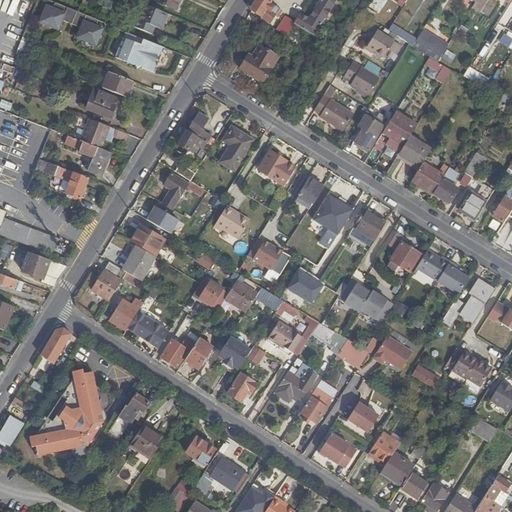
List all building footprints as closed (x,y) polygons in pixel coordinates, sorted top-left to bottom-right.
[(82,0),(80,6),(86,8),(89,0),(82,0)] [(176,9),(180,0),(154,0),(176,9)] [(271,0),(254,0),(249,8),(251,10),(271,22),(279,9),(277,8),(270,3),(271,0)] [(317,0),(308,17),(299,12),(297,14),(318,27),(324,18),(334,0),(317,0)] [(358,0),(356,4),(365,10),(368,5),(360,0),(358,0)] [(478,14),(486,0),(476,0),(470,9),(478,14)] [(277,8),(279,9),(291,17),(295,10),(281,1),(277,8)] [(95,26),(97,21),(54,3),(51,10),(45,7),(38,24),(57,32),(61,22),(80,30),(76,39),(95,47),(102,30),(95,26)] [(363,14),(365,10),(356,4),(355,3),(352,8),(363,14)] [(161,30),(167,15),(143,4),(133,28),(151,35),(154,28),(161,30)] [(297,14),(299,12),(295,10),(291,17),(289,20),(293,22),(297,14)] [(297,14),(293,22),(314,35),(318,27),(297,14)] [(414,44),(417,38),(392,23),(388,30),(391,31),(396,35),(409,43),(413,45),(414,44)] [(449,43),(424,27),(417,38),(414,44),(438,60),(449,43)] [(463,36),(466,31),(459,27),(456,32),(463,36)] [(375,47),(374,49),(384,56),(394,40),(388,36),(377,30),(369,43),(375,47)] [(396,35),(391,31),(388,36),(394,40),(396,35)] [(154,75),(165,50),(125,34),(115,58),(135,66),(136,70),(141,68),(141,69),(154,75)] [(26,59),(27,54),(22,52),(27,40),(21,38),(15,54),(26,59)] [(262,82),(277,56),(258,45),(251,57),(248,55),(240,68),(262,82)] [(446,50),(443,56),(452,61),(455,54),(446,50)] [(357,88),(368,95),(379,77),(349,58),(341,71),(353,79),(350,84),(357,88)] [(427,59),(424,65),(446,75),(449,69),(427,59)] [(435,78),(444,82),(450,69),(441,65),(435,78)] [(126,99),(133,83),(109,73),(102,89),(126,99)] [(323,94),(329,98),(334,90),(328,86),(323,94)] [(368,95),(357,88),(355,91),(367,98),(368,95)] [(86,109),(111,119),(115,109),(117,110),(121,101),(93,91),(86,109)] [(323,94),(314,109),(320,113),(319,115),(343,130),(353,114),(329,98),(323,94)] [(499,107),(502,101),(493,96),(490,102),(499,107)] [(502,101),(511,107),(511,102),(504,98),(502,101)] [(0,99),(0,106),(9,110),(11,103),(0,99)] [(396,111),(383,132),(403,146),(412,133),(417,124),(396,111)] [(197,136),(206,142),(209,136),(201,130),(208,118),(198,112),(186,130),(197,136)] [(365,114),(357,125),(362,129),(354,141),(368,150),(383,126),(365,114)] [(107,138),(110,129),(91,121),(83,143),(100,150),(105,137),(107,138)] [(234,169),(252,140),(232,127),(224,139),(231,144),(221,161),(234,169)] [(115,130),(112,138),(125,143),(128,135),(115,130)] [(197,136),(186,130),(178,143),(188,150),(189,149),(195,152),(199,146),(193,143),(197,136)] [(403,146),(399,152),(421,165),(423,163),(433,146),(412,133),(403,146)] [(216,139),(209,136),(206,142),(212,145),(216,139)] [(101,177),(110,153),(100,150),(83,143),(67,137),(65,144),(80,150),(80,153),(93,158),(88,172),(101,177)] [(294,166),(270,150),(258,169),(283,185),(294,166)] [(472,178),(485,158),(476,152),(464,172),(472,178)] [(47,164),(39,161),(36,169),(44,172),(47,164)] [(421,165),(411,181),(421,187),(433,194),(444,176),(423,163),(421,165)] [(47,164),(44,172),(63,179),(64,178),(66,172),(47,164)] [(194,174),(182,167),(178,172),(190,180),(194,174)] [(444,176),(433,194),(448,203),(457,189),(450,185),(457,174),(448,169),(444,176)] [(73,174),(66,172),(64,178),(66,180),(71,180),(73,174)] [(204,189),(191,181),(189,180),(188,183),(171,172),(164,184),(171,189),(165,198),(162,203),(172,209),(186,186),(200,196),(204,189)] [(80,199),(88,180),(73,174),(71,180),(66,193),(80,199)] [(309,208),(322,187),(309,179),(296,199),(309,208)] [(421,187),(420,189),(431,196),(433,194),(421,187)] [(502,222),(511,206),(511,189),(510,188),(493,217),(502,222)] [(465,189),(454,208),(475,221),(486,203),(465,189)] [(327,194),(312,219),(335,233),(350,209),(327,194)] [(279,203),(273,213),(265,226),(275,232),(289,209),(279,203)] [(238,240),(251,220),(227,205),(213,228),(221,233),(222,230),(238,240)] [(155,206),(147,220),(170,234),(178,220),(155,206)] [(385,223),(364,210),(353,227),(369,236),(375,240),(385,223)] [(58,239),(3,218),(0,226),(0,235),(52,255),(58,239)] [(492,218),(488,226),(495,230),(500,223),(492,218)] [(162,239),(140,225),(131,240),(147,250),(153,254),(160,243),(162,239)] [(399,241),(402,236),(393,231),(384,244),(393,250),(399,241)] [(265,241),(254,259),(270,269),(282,251),(265,241)] [(397,264),(409,271),(420,254),(400,242),(395,251),(385,266),(393,271),(397,264)] [(155,257),(137,245),(122,269),(126,272),(141,281),(155,257)] [(439,258),(427,250),(415,268),(437,281),(449,262),(441,257),(439,258)] [(66,267),(65,266),(29,253),(22,272),(43,280),(42,283),(54,287),(66,267)] [(214,260),(203,253),(198,261),(209,268),(214,260)] [(209,268),(200,284),(225,299),(236,281),(240,276),(236,273),(224,266),(214,260),(209,268)] [(92,290),(109,301),(116,288),(122,280),(115,276),(120,268),(109,262),(92,290)] [(457,267),(449,262),(437,281),(458,294),(468,278),(460,273),(455,270),(457,267)] [(122,269),(120,268),(115,276),(122,280),(123,278),(123,277),(126,272),(122,269)] [(325,284),(299,268),(286,288),(312,305),(325,284)] [(141,281),(126,272),(123,277),(123,278),(137,287),(141,281)] [(0,285),(12,289),(16,280),(0,274),(0,285)] [(358,283),(350,278),(338,298),(359,312),(360,310),(382,323),(393,305),(387,301),(385,303),(380,299),(382,298),(372,292),(371,294),(356,285),(358,283)] [(260,288),(248,280),(244,286),(256,294),(260,288)] [(473,322),(493,290),(477,280),(469,293),(472,295),(466,305),(456,298),(442,321),(449,326),(457,312),(473,322)] [(244,286),(236,281),(225,299),(245,312),(256,294),(244,286)] [(269,293),(260,288),(256,294),(265,299),(269,293)] [(275,297),(269,293),(265,299),(272,303),(275,297)] [(280,300),(275,297),(272,303),(278,308),(283,301),(280,300)] [(141,302),(136,299),(131,306),(136,309),(141,302)] [(110,321),(124,330),(137,310),(136,309),(131,306),(123,301),(110,321)] [(283,301),(278,308),(276,312),(281,315),(283,311),(294,317),(298,310),(283,301)] [(501,324),(510,309),(498,301),(489,316),(501,324)] [(13,307),(0,302),(0,329),(4,331),(13,307)] [(401,317),(406,309),(396,302),(391,310),(401,317)] [(511,310),(510,309),(501,324),(511,330),(511,310)] [(169,332),(138,312),(127,329),(159,349),(166,337),(169,332)] [(320,323),(307,316),(304,320),(311,324),(316,328),(320,323)] [(425,322),(416,317),(411,324),(421,330),(425,322)] [(268,338),(279,321),(277,320),(266,337),(268,338)] [(316,328),(311,324),(303,336),(279,321),(268,338),(276,343),(277,342),(298,356),(314,332),(316,328)] [(171,341),(180,327),(175,323),(169,332),(166,337),(171,341)] [(321,324),(320,323),(316,328),(314,332),(340,351),(341,349),(348,340),(321,324)] [(161,357),(177,367),(184,357),(188,351),(182,347),(173,341),(181,328),(180,327),(171,341),(161,357)] [(54,365),(72,334),(63,328),(55,331),(40,356),(54,365)] [(387,336),(375,356),(384,361),(385,360),(401,370),(412,353),(387,336)] [(238,371),(247,357),(251,351),(230,337),(217,356),(223,360),(231,366),(233,367),(238,371)] [(186,359),(185,361),(198,369),(212,348),(199,339),(194,347),(186,359)] [(356,344),(348,340),(341,349),(349,354),(351,351),(356,344)] [(194,347),(185,342),(182,347),(188,351),(184,357),(186,359),(194,347)] [(360,347),(356,344),(351,351),(355,354),(360,347)] [(258,364),(266,353),(254,346),(251,351),(247,357),(258,364)] [(365,350),(360,347),(355,354),(364,361),(370,353),(365,350)] [(462,355),(455,350),(445,367),(452,372),(462,355)] [(480,387),(491,369),(477,360),(476,362),(463,354),(462,355),(452,372),(465,380),(466,378),(480,387)] [(384,361),(375,356),(372,359),(382,365),(384,361)] [(310,369),(304,364),(295,377),(302,381),(308,372),(310,369)] [(411,375),(431,388),(432,387),(438,378),(438,377),(418,364),(411,375)] [(228,371),(235,376),(238,371),(233,367),(231,369),(230,368),(228,371)] [(37,447),(39,456),(52,453),(52,451),(70,447),(71,449),(88,445),(103,422),(100,403),(97,404),(94,386),(96,385),(94,372),(84,374),(84,369),(73,371),(75,379),(72,383),(71,383),(62,395),(68,400),(53,421),(48,418),(39,431),(41,432),(38,435),(31,437),(33,448),(37,447)] [(288,372),(279,386),(294,395),(297,398),(300,400),(315,376),(308,372),(302,381),(295,377),(288,372)] [(251,392),(257,383),(241,373),(228,393),(240,402),(247,392),(249,390),(251,392)] [(438,378),(432,387),(435,390),(441,381),(438,378)] [(44,387),(34,381),(31,387),(41,393),(44,387)] [(366,397),(371,388),(362,382),(357,390),(366,397)] [(509,413),(511,406),(511,391),(508,389),(509,387),(502,383),(501,385),(500,384),(489,401),(509,413)] [(279,386),(274,393),(289,402),(292,398),(294,395),(279,386)] [(316,389),(300,413),(316,424),(327,408),(323,405),(328,397),(316,389)] [(127,407),(126,406),(106,435),(116,442),(128,423),(130,424),(139,411),(142,414),(149,403),(136,394),(127,407)] [(32,413),(34,409),(15,398),(12,401),(32,413)] [(353,423),(363,408),(358,405),(347,420),(353,423)] [(378,418),(363,408),(353,423),(368,434),(378,418)] [(0,441),(9,447),(24,424),(10,416),(0,434),(0,441)] [(498,429),(476,417),(469,429),(489,442),(498,429)] [(150,460),(161,443),(164,439),(143,425),(129,446),(150,460)] [(377,460),(385,466),(394,453),(399,444),(390,437),(383,433),(371,453),(378,459),(377,460)] [(399,444),(402,439),(394,433),(390,437),(399,444)] [(205,465),(215,450),(196,437),(186,453),(205,465)] [(341,441),(337,448),(341,457),(352,458),(357,451),(341,441)] [(418,460),(425,450),(417,444),(411,455),(418,460)] [(381,472),(401,486),(414,466),(394,453),(385,466),(381,472)] [(236,493),(248,475),(223,458),(211,476),(236,493)] [(401,486),(395,496),(404,503),(410,494),(418,499),(428,484),(417,477),(422,469),(416,464),(414,466),(401,486)] [(193,489),(203,495),(211,480),(203,474),(195,487),(193,489)] [(500,491),(503,494),(509,485),(497,477),(484,496),(493,502),(500,491)] [(187,500),(193,489),(195,487),(182,479),(165,505),(173,510),(182,497),(187,500)] [(265,511),(275,496),(278,492),(269,486),(265,491),(255,483),(238,508),(244,511),(265,511)] [(433,483),(421,501),(428,505),(431,507),(437,511),(448,494),(433,483)] [(493,502),(496,504),(503,494),(500,491),(493,502)] [(455,495),(443,511),(474,511),(476,509),(455,495)] [(295,511),(287,506),(282,503),(283,502),(275,496),(265,511),(295,511)] [(486,511),(493,502),(484,496),(476,509),(474,511),(486,511)] [(93,501),(112,511),(115,511),(118,509),(96,497),(93,501)] [(210,511),(195,502),(188,511),(210,511)] [(490,511),(496,504),(493,502),(486,511),(490,511)]
